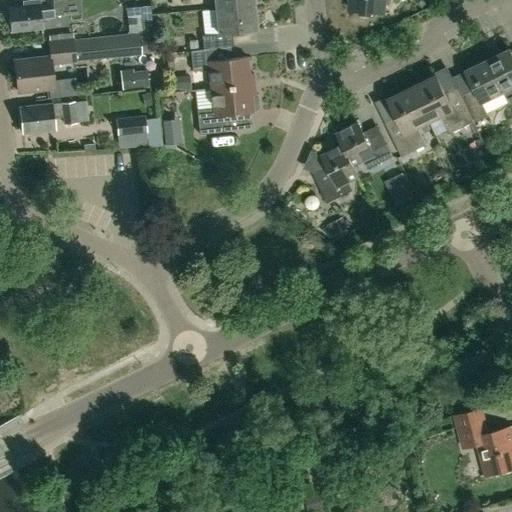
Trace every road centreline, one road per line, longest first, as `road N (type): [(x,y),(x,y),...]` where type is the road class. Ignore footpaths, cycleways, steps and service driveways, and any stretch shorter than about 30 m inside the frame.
road 1 (residential): [(193,356),(461,227)]
road 2 (residential): [(141,271),(268,188),(314,95)]
road 3 (residential): [(0,126),(7,174),(24,206),(141,271)]
road 4 (residential): [(0,450),(193,356)]
road 5 (residential): [(322,75),(356,80),(428,46),(439,25),(492,0)]
